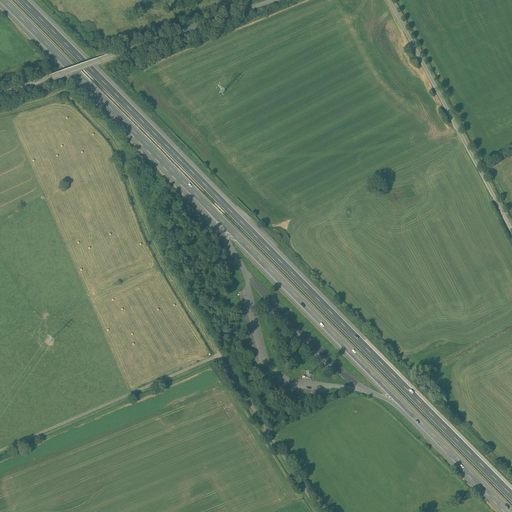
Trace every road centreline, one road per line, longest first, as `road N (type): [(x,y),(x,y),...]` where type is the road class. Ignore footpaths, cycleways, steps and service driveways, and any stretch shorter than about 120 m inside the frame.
road 1 (motorway): [(511,496),(24,0)]
road 2 (unclassified): [(319,511),(219,354),(0,450)]
road 3 (track): [(0,109),(64,90),(115,139),(151,238),(219,354)]
road 4 (motorway): [(207,205),(418,420)]
road 5 (motorway): [(3,0),(207,205)]
road 6 (unclassified): [(0,94),(272,0)]
road 7 (unclassified): [(389,0),(511,229)]
road 8 (motorway): [(418,420),(508,511)]
